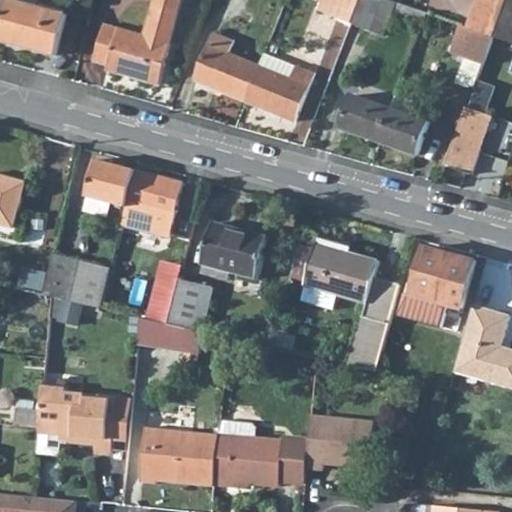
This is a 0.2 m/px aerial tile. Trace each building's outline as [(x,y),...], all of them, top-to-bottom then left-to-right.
[(39,0),(23,0),(23,2),(14,0),(6,0),(0,25),(0,39),(19,45),(20,43),(34,47),(34,49),(57,55),(68,14),(38,6),(39,0)] [(129,73),(129,76),(160,85),(172,44),(171,44),(183,0),(156,0),(146,36),(105,24),(94,60),(109,65),(107,69),(123,74),(124,71),(129,73)] [(361,0),(323,0),(319,9),(353,22),(361,0)] [(428,12),(394,0),(361,0),(353,22),(384,34),(393,11),(424,23),(428,12)] [(506,0),(477,0),(468,26),(495,36),(506,0)] [(511,0),(506,0),(495,36),(511,41),(511,0)] [(435,15),(428,12),(424,23),(431,25),(435,15)] [(468,26),(463,24),(453,52),(466,57),(484,63),(495,36),(468,26)] [(235,40),(216,33),(197,79),(247,100),(261,65),(230,53),(235,40)] [(316,73),(266,53),(261,65),(247,100),(297,119),(316,73)] [(484,63),(466,57),(457,80),(476,87),(484,63)] [(499,85),(481,79),(472,105),(489,111),(499,85)] [(394,106),(356,93),(344,126),(382,140),(394,106)] [(416,100),(399,93),(394,106),(382,140),(419,153),(431,120),(412,113),(416,100)] [(487,113),(469,106),(447,164),(472,173),(482,148),(475,145),(487,113)] [(494,115),(487,113),(475,145),(482,148),(494,115)] [(138,169),(99,159),(89,196),(129,206),(129,204),(138,169)] [(185,181),(138,169),(129,204),(129,206),(125,224),(172,235),(185,181)] [(0,222),(15,227),(27,182),(0,174),(0,222)] [(271,236),(215,222),(205,264),(203,273),(230,280),(232,271),(261,278),(271,236)] [(342,245),(319,239),(317,248),(308,281),(307,285),(308,285),(340,294),(369,302),(365,316),(364,315),(351,365),(379,371),(399,298),(403,284),(377,277),(382,260),(352,252),(340,249),(342,245)] [(317,248),(302,244),(293,277),(308,281),(317,248)] [(428,247),(422,245),(406,300),(412,302),(428,247)] [(477,260),(428,247),(412,302),(406,300),(402,315),(444,326),(450,305),(464,308),(477,260)] [(114,268),(56,253),(46,293),(54,295),(81,302),(104,308),(114,268)] [(184,266),(165,262),(159,286),(178,291),(181,279),(184,266)] [(48,278),(32,274),(29,286),(45,290),(48,278)] [(215,287),(181,279),(178,291),(170,324),(204,331),(215,287)] [(336,309),(340,294),(308,285),(304,300),(336,309)] [(178,291),(159,286),(150,320),(170,324),(178,291)] [(81,302),(54,295),(53,305),(79,311),(81,302)] [(511,386),(511,348),(501,346),(503,338),(506,337),(511,315),(475,304),(456,371),(511,386)] [(150,320),(142,318),(140,345),(165,348),(170,324),(150,320)] [(204,331),(170,324),(165,348),(200,353),(204,331)] [(48,357),(37,356),(35,367),(47,368),(48,357)] [(70,389),(45,386),(43,411),(41,426),(39,453),(57,454),(60,451),(62,438),(72,439),(71,441),(97,444),(97,452),(114,454),(114,447),(119,398),(69,393),(70,389)] [(134,399),(119,398),(114,447),(129,449),(134,399)] [(18,408),(17,424),(41,426),(43,411),(18,408)] [(376,422),(313,416),(311,442),(308,467),(325,469),(326,463),(372,467),(376,422)] [(250,422),(222,420),(221,433),(216,483),(234,485),(235,480),(254,482),(282,485),(283,481),(307,483),(308,467),(311,442),(287,440),(258,437),(258,429),(254,424),(250,422)] [(221,433),(148,426),(142,480),(158,482),(159,479),(178,481),(178,479),(199,481),(199,483),(216,485),(216,483),(221,433)] [(0,511),(77,511),(79,501),(34,496),(0,492),(0,511)]
